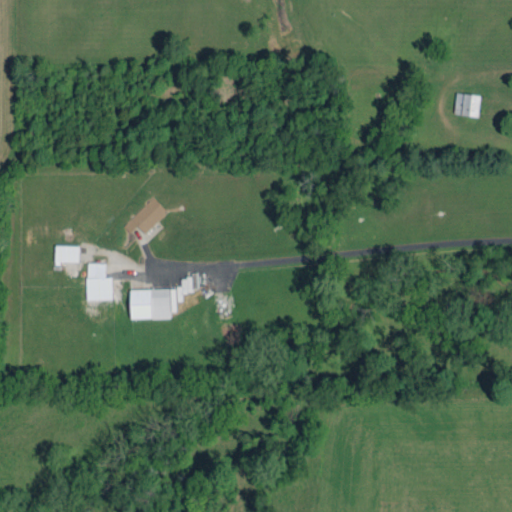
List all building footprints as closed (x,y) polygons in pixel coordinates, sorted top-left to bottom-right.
[(479,95),(456,93),(454,114),(478,116),(479,95)] [(123,225),(130,233),(137,226),(144,234),(167,212),(153,197),(123,225)] [(55,263),(79,262),(79,245),(55,246),(55,263)] [(112,277),(105,277),(106,263),(87,263),(86,299),(111,300),(112,277)] [(130,318),(170,318),(170,312),(176,312),(176,302),(182,302),(182,291),(197,291),(197,277),(181,277),(181,288),(131,288),(130,318)]
